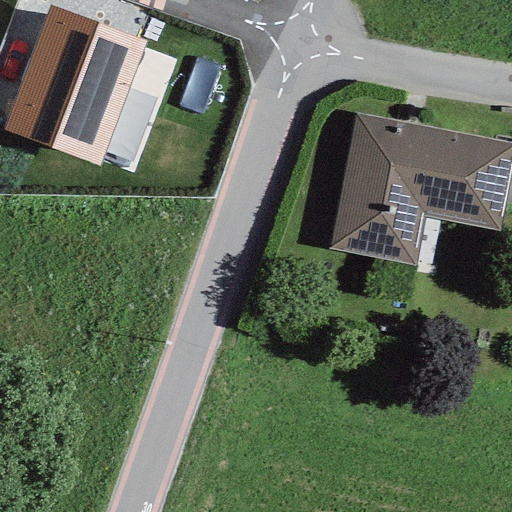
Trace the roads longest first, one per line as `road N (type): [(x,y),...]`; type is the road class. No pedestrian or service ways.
road 1 (residential): [(295,40),(130,511)]
road 2 (residential): [(295,40),(511,84)]
road 3 (residential): [(295,40),(174,0)]
